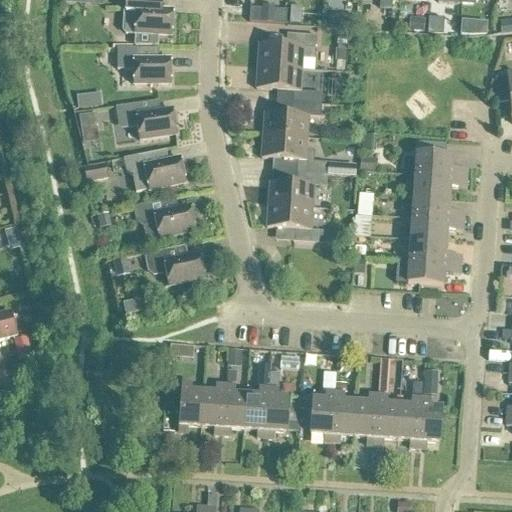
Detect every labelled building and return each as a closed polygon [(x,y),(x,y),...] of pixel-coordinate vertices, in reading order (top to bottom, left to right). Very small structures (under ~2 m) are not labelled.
[(64,0),(64,8),(84,9),(84,0),(64,0)] [(161,3),(132,1),(125,0),(125,11),(124,11),(122,34),(126,38),(135,38),(134,49),(141,49),(157,49),(158,39),(171,40),(173,16),(161,15),(161,3)] [(380,0),(379,12),(391,12),(392,3),(392,0),(380,0)] [(438,0),(438,6),(461,8),(461,0),(438,0)] [(461,0),(461,8),(473,9),(473,0),(461,0)] [(250,11),(249,26),(261,26),(262,12),(250,11)] [(274,13),(272,27),(285,28),(287,14),(274,13)] [(328,18),(327,30),(336,31),(337,18),(328,18)] [(426,21),(411,20),(410,33),(425,34),(426,21)] [(462,33),(488,35),(488,21),(463,20),(462,33)] [(259,48),(257,70),(302,73),(302,63),(314,63),(316,40),(287,38),(286,50),(259,48)] [(336,48),(335,64),(344,65),(345,49),(336,48)] [(170,89),(170,64),(158,64),(158,52),(129,52),(129,65),(134,65),(134,89),(170,89)] [(302,73),(257,70),(256,93),(293,95),(292,107),(321,109),(322,97),(300,95),(302,73)] [(511,77),(506,78),(507,81),(495,82),(497,106),(509,105),(511,128),(511,77)] [(77,98),(79,111),(103,108),(101,95),(77,98)] [(158,105),(130,109),(116,111),(118,121),(123,121),(124,132),(137,130),(139,145),(176,139),(172,115),(160,117),(158,105)] [(321,109),(292,107),(291,119),(264,117),(263,140),(307,143),(308,121),(320,121),(321,109)] [(78,120),(80,132),(100,129),(98,116),(78,120)] [(298,177),(327,179),(327,166),(313,165),(314,154),(306,154),(307,143),(263,140),(261,162),(298,165),(298,177)] [(166,154),(137,160),(123,163),(126,174),(132,178),(136,196),(149,193),(149,195),(185,187),(180,163),(168,166),(166,154)] [(416,158),(415,180),(466,183),(467,174),(451,173),(452,160),(416,158)] [(360,162),(360,175),(376,176),(377,163),(360,162)] [(327,166),(327,179),(341,180),(342,167),(327,166)] [(84,172),(87,187),(109,182),(105,167),(84,172)] [(270,187),(268,209),(312,212),(314,190),(326,191),(327,179),(298,177),(297,188),(270,187)] [(415,180),(413,201),(449,204),(450,192),(466,193),(466,183),(415,180)] [(355,220),(371,221),(373,199),(356,197),(355,220)] [(449,204),(413,201),(412,223),(463,226),(464,217),(448,216),(449,204)] [(175,202),(146,208),(132,211),(135,225),(144,230),(146,243),(149,245),(195,235),(190,211),(178,214),(175,202)] [(312,212),(268,209),(267,232),(294,233),(293,246),(322,248),(323,235),(311,234),(312,212)] [(353,240),(370,242),(371,221),(355,220),(353,240)] [(463,226),(412,223),(410,244),(446,247),(447,235),(463,236),(463,226)] [(0,238),(3,250),(18,246),(15,233),(0,236),(0,238)] [(410,244),(409,266),(460,269),(461,260),(445,259),(446,247),(410,244)] [(185,250),(156,256),(144,258),(147,274),(153,279),(166,277),(169,291),(205,282),(200,258),(188,262),(185,250)] [(354,261),(353,275),(363,276),(364,261),(354,261)] [(126,262),(112,265),(116,282),(130,279),(126,262)] [(460,269),(409,266),(407,288),(443,290),(444,278),(460,279),(460,269)] [(17,307),(21,321),(33,318),(30,304),(17,307)] [(0,344),(15,340),(9,315),(0,317),(0,344)] [(240,371),(241,354),(228,354),(228,370),(240,371)] [(258,374),(257,390),(269,391),(270,375),(258,374)] [(335,397),(331,447),(340,448),(340,441),(353,442),(356,406),(344,405),(345,387),(334,386),(334,397),(335,397)] [(399,409),(396,445),(410,445),(409,453),(418,453),(421,400),(422,389),(422,387),(413,386),(412,402),(411,402),(411,410),(399,409)] [(201,431),(203,396),(191,395),(192,388),(182,387),(178,437),(187,438),(188,431),(201,431)] [(203,396),(201,431),(214,432),(214,439),(222,440),(225,390),(216,389),(215,396),(203,396)] [(235,390),(225,390),(222,440),(230,441),(231,433),(244,434),(246,398),(235,398),(235,390)] [(258,399),(246,398),(244,434),(257,435),(257,442),(265,443),(268,393),(259,392),(258,399)] [(278,393),(268,393),(265,443),(274,443),(274,436),(288,437),(290,401),(278,401),(278,393)] [(335,397),(334,397),(325,397),(325,404),(312,403),(309,439),(323,440),(323,447),(331,447),(335,397)] [(356,406),(353,442),(367,442),(366,450),(374,450),(378,400),(368,399),(368,407),(356,406)] [(388,401),(378,400),(374,450),(383,451),(383,444),(396,445),(399,409),(387,408),(388,401)] [(421,400),(418,453),(426,454),(426,447),(440,447),(443,412),(430,411),(431,404),(429,404),(430,401),(421,400)] [(172,450),(173,436),(163,435),(162,449),(172,450)] [(209,500),(208,511),(215,511),(217,511),(218,500),(209,500)]
